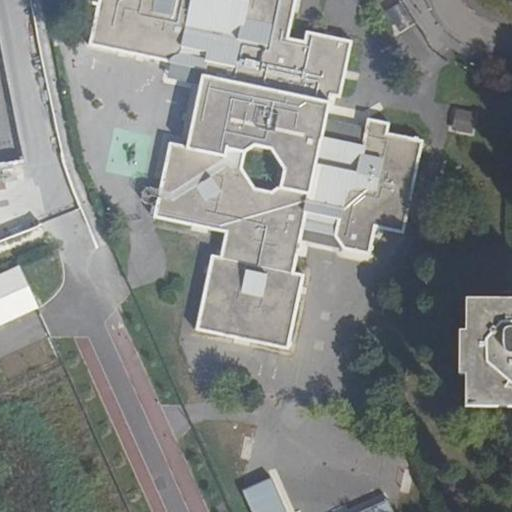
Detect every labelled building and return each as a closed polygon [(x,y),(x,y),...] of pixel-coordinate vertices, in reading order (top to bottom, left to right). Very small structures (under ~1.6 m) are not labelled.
[(307,42),(288,38),(295,0),(99,0),(90,43),(168,61),(165,79),(201,86),(188,148),(171,144),(156,216),(228,231),(222,259),(213,257),(199,328),(288,347),(303,275),(294,273),(305,218),(337,225),(340,234),(347,246),(374,251),(379,224),(408,227),(423,139),(387,132),(388,122),(368,118),(366,128),(325,121),(329,94),(340,95),(351,40),(309,31),(307,42)] [(451,131),(473,135),(477,112),(455,108),(451,131)] [(0,319),(38,302),(22,265),(0,275),(0,319)] [(511,301),(466,301),(467,332),(460,333),(460,379),(467,379),(468,411),(511,410),(511,301)] [(285,511),(272,478),(242,490),(250,511),(392,511),(388,501),(360,511),(285,511)]
